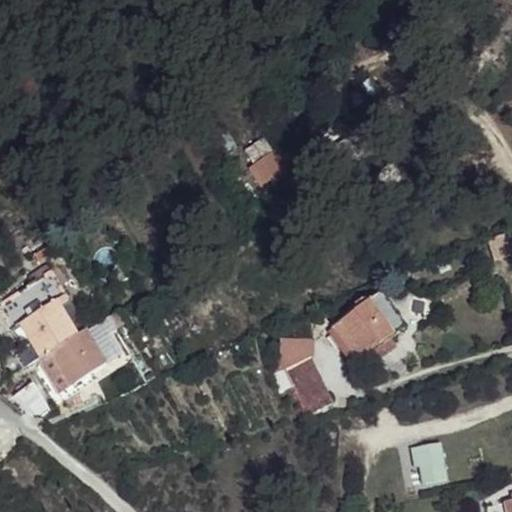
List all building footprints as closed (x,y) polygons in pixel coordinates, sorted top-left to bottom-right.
[(258,148),(246,173),(281,190),(294,165),(258,148)] [(486,239),(492,268),(511,263),(511,252),(508,235),(486,239)] [(0,325),(8,338),(0,347),(69,303),(64,298),(52,305),(34,283),(0,303),(0,325)] [(69,303),(0,347),(28,382),(95,340),(69,303)] [(353,315),(296,340),(305,372),(367,350),(353,315)] [(274,363),(243,365),(243,395),(257,432),(292,422),(274,382),(274,363)] [(420,492),(448,486),(440,443),(412,448),(420,492)] [(511,511),(511,499),(503,501),(505,511),(511,511)] [(505,511),(503,501),(484,506),(486,511),(505,511)]
